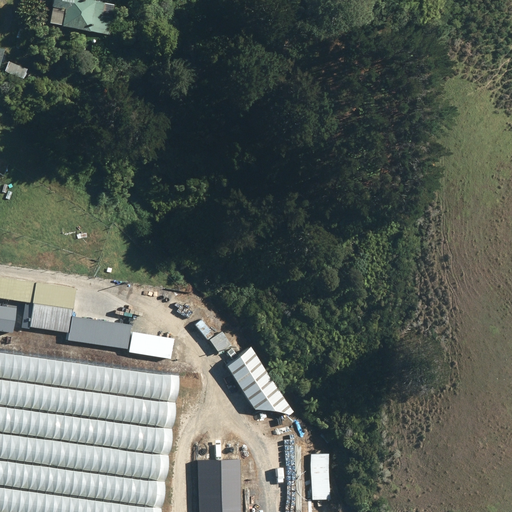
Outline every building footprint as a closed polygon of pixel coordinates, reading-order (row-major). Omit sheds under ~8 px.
[(61,26),(108,35),(109,29),(127,33),(129,24),(111,21),(112,18),(102,16),(104,4),(94,2),(94,1),(90,0),(52,0),(51,6),(64,9),(61,26)] [(22,41),(27,31),(20,28),(15,38),(22,41)] [(35,42),(44,44),(46,34),(37,32),(35,42)] [(19,56),(26,59),(29,52),(22,49),(19,56)] [(28,68),(9,60),(5,70),(23,79),(28,68)] [(120,75),(128,76),(130,65),(122,63),(120,75)] [(52,311),(60,312),(61,308),(72,310),(75,289),(0,277),(0,298),(52,307),(52,311)] [(96,297),(109,301),(110,295),(98,292),(96,297)] [(27,334),(71,339),(72,328),(67,327),(69,315),(29,310),(29,316),(21,315),(20,326),(27,327),(27,334)] [(17,314),(0,312),(0,341),(11,343),(17,314)] [(126,330),(82,326),(79,348),(124,352),(126,330)] [(219,331),(208,340),(219,354),(230,345),(219,331)] [(285,414),(290,415),(294,412),(251,348),(225,366),(255,411),(260,411),(266,412),(272,412),(278,413),(285,414)] [(198,445),(199,511),(240,511),(239,444),(198,445)] [(311,455),(312,500),(330,500),(329,454),(311,455)]
